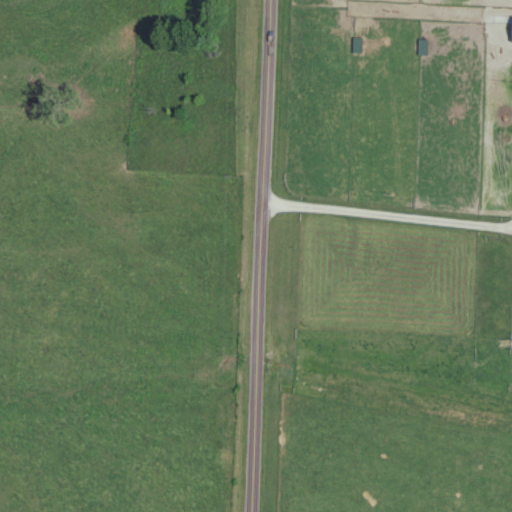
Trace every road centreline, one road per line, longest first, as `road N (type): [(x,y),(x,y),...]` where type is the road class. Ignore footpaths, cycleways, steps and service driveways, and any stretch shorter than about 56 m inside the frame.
road 1 (secondary): [(260,511),(277,0)]
road 2 (residential): [(271,202),(511,228)]
